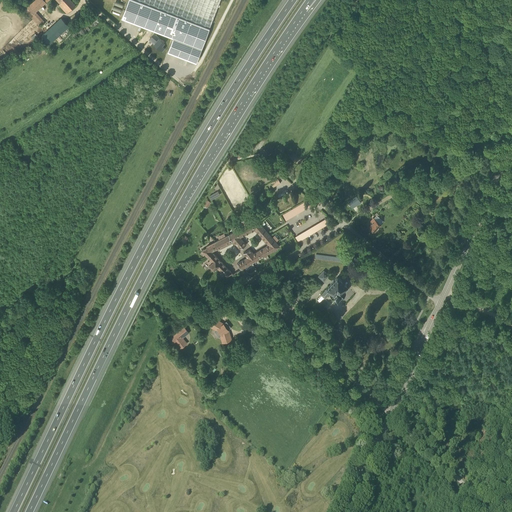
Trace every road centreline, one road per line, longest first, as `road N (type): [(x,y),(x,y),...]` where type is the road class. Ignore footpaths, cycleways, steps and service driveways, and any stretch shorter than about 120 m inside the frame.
road 1 (motorway): [(292,0),(164,205),(13,511)]
road 2 (motorway): [(29,511),(175,215),(302,10)]
road 3 (secondary): [(347,511),(442,298)]
road 4 (secondary): [(442,298),(511,144)]
road 5 (residential): [(429,296),(321,203)]
road 6 (track): [(492,511),(389,416)]
road 7 (unclassified): [(187,89),(84,0)]
